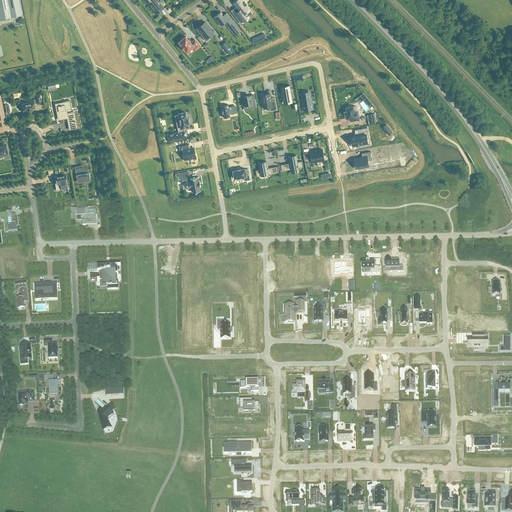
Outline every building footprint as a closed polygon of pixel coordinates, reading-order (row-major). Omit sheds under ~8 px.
[(0,0),(0,19),(14,16),(16,16),(23,15),(19,0),(0,0)] [(163,7),(157,0),(149,0),(147,3),(156,14),(160,11),(159,10),(163,7)] [(237,0),(234,3),(236,6),(231,11),(241,23),(248,18),(247,17),(252,13),(246,5),(247,4),(245,1),(244,2),(242,0),(237,0)] [(241,31),(227,12),(223,15),(221,12),(214,17),(221,26),(225,23),(235,35),(241,31)] [(203,24),(198,28),(206,38),(209,36),(210,35),(213,32),(206,22),(204,23),(203,24)] [(200,46),(195,39),(192,42),(190,39),(189,40),(186,36),(184,38),(183,37),(181,39),(181,40),(179,42),(182,45),(181,46),(184,49),(184,48),(187,52),(194,46),(196,49),(200,46)] [(225,42),(222,45),(230,55),(233,52),(225,42)] [(290,85),(281,87),(283,100),(287,99),(287,101),(292,101),(290,85)] [(270,93),(261,95),(264,108),(270,107),(271,110),(277,109),(275,99),(271,100),(270,93)] [(306,94),(301,95),(304,110),(309,109),(313,108),(310,93),(307,94),(306,94)] [(32,110),(32,108),(35,107),(34,103),(37,102),(37,103),(41,103),(40,94),(36,95),(36,99),(28,100),(28,102),(22,103),(23,111),(32,110)] [(248,95),(241,96),(243,105),(247,105),(247,109),(256,107),(257,107),(255,99),(252,100),(251,95),(248,96),(248,95)] [(67,118),(68,126),(74,125),(75,129),(78,128),(75,112),(67,113),(67,109),(71,109),(70,100),(63,101),(64,104),(57,106),(58,110),(56,111),(57,116),(59,116),(60,120),(67,118)] [(228,104),(221,106),(223,117),(230,116),(230,114),(237,113),(237,110),(233,111),(232,106),(229,106),(228,104)] [(350,118),(350,121),(359,119),(358,111),(357,111),(356,106),(353,107),(353,106),(351,106),(351,105),(348,106),(348,107),(346,107),(347,109),(347,111),(345,111),(345,114),(346,114),(347,118),(350,118)] [(178,132),(172,133),(168,134),(167,134),(167,135),(168,137),(169,141),(182,138),(187,137),(188,137),(187,136),(186,130),(184,130),(184,127),(189,126),(188,122),(189,122),(189,121),(189,118),(187,118),(187,116),(186,112),(178,114),(178,115),(175,115),(176,122),(180,121),(181,126),(177,127),(178,132)] [(392,132),(386,124),(383,127),(387,132),(389,135),(392,132)] [(357,135),(351,136),(353,145),(359,144),(359,146),(368,145),(365,133),(368,132),(368,128),(355,130),(356,130),(357,135)] [(189,144),(182,146),(183,150),(185,160),(196,158),(195,153),(194,148),(189,148),(189,144)] [(0,158),(4,157),(3,155),(8,154),(6,145),(0,145),(0,158)] [(312,162),(325,160),(324,155),(323,149),(310,151),(311,157),(312,162)] [(365,156),(354,158),(355,160),(356,166),(356,168),(357,168),(358,168),(367,166),(368,166),(367,161),(372,160),(370,151),(364,152),(365,156)] [(290,163),(281,164),(282,171),(291,169),(299,168),(303,167),(302,161),(297,161),(296,155),(295,155),(289,156),(290,163)] [(260,169),(256,170),(257,176),(261,176),(268,174),(275,173),(274,167),(267,168),(266,161),(266,162),(259,163),(259,162),(258,162),(260,169)] [(90,180),(87,165),(83,166),(83,167),(79,168),(79,167),(75,167),(77,182),(90,180)] [(238,169),(233,170),(233,171),(235,178),(244,176),(245,180),(250,179),(249,173),(246,174),(245,169),(245,168),(240,169),(238,169)] [(192,192),(196,191),(196,192),(197,191),(200,190),(199,186),(200,186),(201,186),(200,181),(199,181),(198,177),(199,177),(195,177),(194,177),(193,177),(193,178),(189,178),(188,171),(182,172),(183,182),(187,181),(187,184),(187,185),(188,188),(192,187),(193,192),(192,192)] [(67,187),(68,191),(65,174),(55,176),(56,181),(56,182),(55,183),(56,190),(61,189),(62,189),(62,188),(67,187)] [(86,220),(82,220),(82,225),(87,225),(87,224),(95,224),(95,221),(98,221),(98,215),(96,215),(96,209),(87,210),(87,208),(72,209),(76,209),(76,213),(71,214),(71,220),(77,220),(77,216),(86,215),(86,220)] [(17,226),(15,216),(12,216),(12,215),(12,212),(0,213),(1,220),(4,220),(8,219),(8,227),(7,227),(8,233),(18,231),(17,226)] [(16,251),(5,252),(6,262),(11,261),(12,273),(19,272),(17,261),(18,260),(17,254),(16,255),(16,251)] [(386,261),(385,261),(386,268),(390,268),(390,272),(403,272),(403,266),(399,266),(399,261),(391,261),(391,260),(386,260),(386,261)] [(340,274),(340,273),(349,273),(349,275),(353,275),(353,267),(349,267),(347,267),(347,263),(343,263),(343,262),(339,262),(339,263),(334,263),(334,274),(340,274)] [(374,262),(362,262),(362,270),(370,270),(370,274),(379,274),(378,267),(374,267),(374,262)] [(297,263),(281,263),(282,271),(288,271),(288,273),(297,273),(297,274),(300,274),(300,277),(305,277),(305,271),(298,271),(297,263)] [(324,263),(312,263),(312,273),(324,273),(324,278),(329,278),(328,268),(324,268),(324,263)] [(251,269),(251,264),(243,264),(243,275),(251,275),(251,271),(251,269)] [(107,265),(98,266),(99,266),(99,270),(98,270),(98,271),(99,271),(102,271),(102,272),(100,272),(101,278),(102,278),(107,278),(107,283),(107,285),(108,285),(112,285),(112,289),(111,289),(111,290),(116,289),(118,289),(118,282),(116,282),(114,283),(114,276),(113,276),(113,274),(115,274),(117,274),(118,274),(118,270),(118,269),(117,269),(116,269),(116,266),(121,265),(116,265),(110,265),(107,266),(107,265)] [(195,265),(187,265),(187,284),(200,284),(200,282),(203,282),(203,278),(209,278),(209,270),(203,270),(203,271),(197,271),(197,266),(195,266),(195,265)] [(35,291),(35,292),(36,292),(36,299),(41,298),(41,301),(42,301),(42,296),(48,296),(48,298),(56,298),(56,291),(57,291),(57,290),(52,291),(51,282),(45,282),(45,285),(35,285),(36,291),(35,291)] [(469,287),(468,287),(468,282),(460,283),(461,297),(468,296),(468,300),(472,300),(472,301),(476,301),(476,291),(470,291),(469,287)] [(501,295),(500,282),(491,282),(492,296),(496,296),(501,295)] [(21,299),(17,300),(18,310),(25,309),(25,303),(28,302),(26,288),(20,289),(21,299)] [(296,305),(285,306),(285,322),(294,322),(294,313),(304,313),(304,302),(296,302),(296,305)] [(319,308),(314,308),(314,322),(318,322),(319,322),(323,322),(323,316),(323,315),(323,314),(323,313),(323,312),(326,312),(326,303),(319,304),(319,308)] [(335,313),(335,314),(335,321),(335,322),(336,321),(340,321),(343,321),(347,321),(347,314),(351,314),(350,305),(346,305),(346,309),(341,309),(341,313),(336,313),(335,313)] [(365,309),(365,312),(358,312),(358,326),(366,326),(366,319),(370,319),(370,309),(365,309)] [(380,319),(378,319),(378,325),(383,325),(384,325),(387,325),(387,320),(391,320),(391,309),(387,309),(387,312),(387,313),(380,313),(380,319)] [(400,316),(397,316),(398,322),(401,322),(401,325),(408,325),(408,311),(400,311),(400,316)] [(420,313),(415,313),(415,320),(419,320),(419,323),(419,324),(427,324),(427,325),(432,324),(432,323),(433,323),(433,319),(432,319),(432,315),(428,316),(428,315),(423,315),(423,316),(420,316),(420,313)] [(242,320),(237,320),(237,332),(243,332),(243,337),(246,337),(246,338),(252,338),(251,318),(242,319),(242,320)] [(224,324),(224,321),(217,321),(217,331),(221,331),(221,339),(230,339),(230,333),(232,333),(232,328),(230,328),(230,324),(224,324)] [(469,338),(469,348),(473,348),(478,348),(485,348),(485,339),(488,339),(488,335),(473,335),(473,338),(469,338)] [(500,349),(500,353),(510,353),(510,347),(509,347),(509,338),(504,338),(504,349),(500,349)] [(58,353),(58,350),(57,350),(57,345),(52,345),(52,343),(52,340),(44,340),(45,348),(48,347),(49,358),(49,359),(57,358),(58,358),(57,358),(57,353),(58,353)] [(31,344),(20,345),(20,347),(19,348),(20,360),(32,359),(32,354),(27,355),(27,353),(31,352),(31,344)] [(427,389),(435,389),(435,374),(426,374),(426,380),(427,380),(427,389)] [(53,382),(53,375),(46,376),(46,382),(49,382),(49,395),(59,395),(58,381),(53,382)] [(373,375),(365,376),(365,391),(373,390),(373,391),(377,391),(377,383),(374,383),(373,375)] [(406,382),(402,382),(402,388),(406,388),(410,388),(411,388),(414,388),(414,375),(408,375),(406,375),(406,382)] [(394,377),(384,377),(384,387),(390,387),(391,391),(397,391),(397,380),(394,380),(394,377)] [(240,381),(240,382),(241,382),(241,387),(240,387),(240,388),(246,388),(251,388),(251,392),(258,391),(258,381),(258,379),(252,380),(245,380),(245,381),(240,381)] [(351,381),(343,381),(343,394),(350,394),(350,398),(355,398),(355,388),(352,388),(351,381)] [(297,385),(292,385),(292,386),(292,392),(297,392),(297,393),(305,393),(305,398),(305,401),(309,401),(309,391),(305,391),(305,387),(305,382),(304,382),(301,382),(297,382),(297,385)] [(322,382),(321,382),(318,382),(318,385),(318,390),(322,390),(325,390),(325,393),(330,393),(333,393),(333,390),(333,387),(330,387),(330,382),(326,382),(324,382),(322,382)] [(493,389),(493,406),(494,406),(494,404),(498,404),(498,396),(498,390),(510,390),(510,382),(510,383),(501,383),(501,382),(499,382),(499,383),(497,383),(497,389),(494,389),(493,389)] [(471,390),(483,390),(483,399),(488,399),(488,392),(489,392),(488,385),(484,385),(484,383),(471,383),(471,390)] [(23,394),(19,394),(19,399),(18,399),(18,402),(19,402),(19,406),(20,408),(23,408),(24,406),(28,405),(28,402),(34,402),(34,391),(23,392),(23,394)] [(252,399),(240,399),(242,399),(242,403),(240,403),(240,408),(243,408),(244,412),(255,412),(255,408),(259,408),(259,402),(252,402),(252,399)] [(108,418),(113,414),(111,411),(114,410),(111,404),(107,407),(102,412),(102,413),(98,414),(99,416),(104,430),(105,430),(111,427),(108,421),(108,418)] [(394,428),(394,422),(397,422),(397,423),(397,419),(396,419),(396,417),(397,417),(397,406),(391,406),(391,414),(386,414),(387,429),(387,428),(394,428)] [(415,428),(414,415),(418,415),(418,411),(414,411),(414,414),(405,414),(405,428),(415,428)] [(428,411),(422,411),(422,415),(422,423),(426,423),(426,422),(428,422),(428,427),(435,427),(435,414),(428,414),(428,411)] [(479,418),(479,426),(492,426),(492,418),(479,418)] [(240,422),(240,427),(248,427),(248,433),(260,433),(260,425),(251,425),(251,422),(240,422)] [(294,429),(294,442),(295,442),(299,442),(303,442),(304,442),(304,441),(304,435),(309,435),(309,431),(309,429),(311,429),(311,425),(311,423),(309,423),(307,423),(308,429),(304,429),(304,428),(304,429),(301,429),(294,429)] [(351,437),(351,432),(351,429),(350,425),(347,425),(345,425),(345,432),(341,432),(338,432),(338,435),(338,439),(338,441),(341,441),(346,441),(351,441),(351,437)] [(375,426),(365,426),(365,428),(365,435),(363,435),(363,440),(373,440),(373,432),(375,432),(375,426)] [(320,434),(320,440),(321,440),(323,440),(324,440),(324,441),(326,441),(328,441),(328,438),(328,433),(329,433),(329,432),(329,430),(329,427),(324,427),(319,427),(319,434),(320,434)] [(474,441),(474,445),(475,445),(475,447),(485,447),(485,450),(490,450),(490,447),(491,447),(491,444),(497,444),(497,435),(493,435),(493,440),(491,440),(491,439),(485,439),(480,439),(475,439),(475,441),(474,441)] [(228,443),(224,443),(224,444),(228,444),(228,453),(224,453),(245,453),(245,449),(250,449),(250,444),(251,444),(251,443),(237,443),(237,442),(228,442),(228,443)] [(245,461),(231,461),(232,461),(232,466),(231,466),(235,466),(235,473),(234,473),(252,473),(252,465),(245,466),(245,461)] [(243,481),(237,481),(237,485),(241,484),(241,493),(252,493),(252,484),(244,484),(244,480),(243,480),(243,481)] [(372,499),(369,499),(369,508),(373,508),(373,506),(384,505),(384,499),(386,499),(386,492),(384,492),(384,489),(383,489),(383,490),(382,490),(380,490),(373,490),(372,490),(372,499)] [(354,498),(349,498),(349,506),(353,506),(353,502),(358,502),(358,503),(364,503),(364,498),(362,498),(362,490),(353,491),(353,495),(354,495),(354,498)] [(415,491),(415,501),(416,501),(428,501),(428,505),(428,508),(430,508),(429,511),(435,511),(435,502),(436,502),(436,499),(430,499),(430,495),(430,492),(425,491),(425,490),(421,490),(421,491),(415,491)] [(319,491),(311,491),(311,501),(311,505),(315,505),(320,505),(320,504),(321,504),(321,505),(325,505),(325,497),(322,497),(322,496),(319,496),(319,491)] [(333,496),(330,496),(330,499),(330,501),(333,501),(334,505),(334,508),(334,509),(342,509),(342,508),(342,506),(342,500),(345,500),(345,498),(345,496),(342,496),(342,491),(333,491),(333,496)] [(299,492),(286,492),(286,500),(287,500),(292,500),(292,504),(300,504),(304,504),(304,500),(299,500),(299,492)] [(443,492),(442,504),(449,504),(449,507),(453,507),(453,510),(458,511),(458,497),(453,497),(453,500),(451,499),(451,500),(449,500),(449,492),(443,492)] [(467,500),(466,504),(467,504),(467,505),(472,506),(471,508),(478,508),(478,500),(475,500),(475,499),(475,496),(475,492),(471,492),(471,493),(468,493),(468,500),(467,500)] [(485,495),(485,507),(488,507),(488,508),(495,508),(495,494),(488,494),(488,495),(485,495)] [(502,505),(502,511),(511,511),(511,506),(511,494),(509,494),(509,496),(509,499),(509,500),(505,500),(505,505),(502,505)] [(229,501),(229,502),(229,506),(230,506),(230,505),(233,505),(234,505),(234,506),(233,511),(252,511),(253,508),(247,508),(247,507),(242,507),(242,501),(229,501)]
